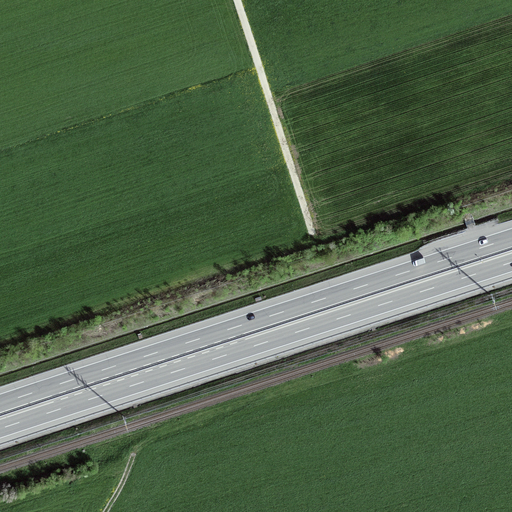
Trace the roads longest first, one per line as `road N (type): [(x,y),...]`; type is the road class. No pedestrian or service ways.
road 1 (motorway): [(0,428),(511,262)]
road 2 (motorway): [(511,237),(0,403)]
road 3 (track): [(238,0),(313,228)]
